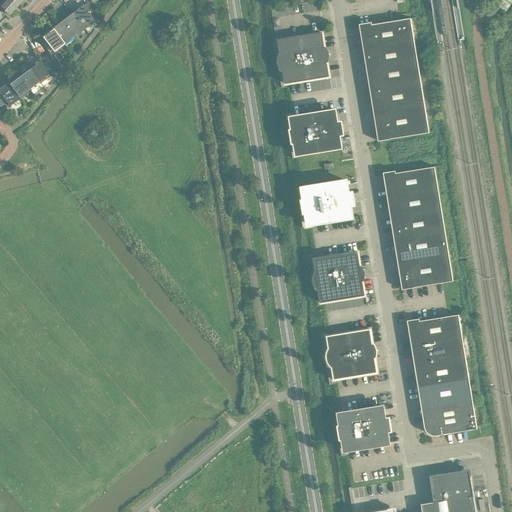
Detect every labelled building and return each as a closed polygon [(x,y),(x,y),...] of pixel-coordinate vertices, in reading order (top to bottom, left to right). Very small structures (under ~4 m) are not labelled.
[(17,6),(10,0),(2,0),(3,0),(0,3),(0,6),(9,15),(17,6)] [(511,0),(492,0),(493,1),(493,2),(505,12),(511,2),(511,0)] [(73,12),(84,28),(95,20),(83,5),(73,12)] [(73,12),(62,20),(74,36),(84,28),(73,12)] [(363,48),(414,40),(411,18),(372,24),(371,24),(372,35),(361,36),(363,48)] [(62,20),(53,28),(64,44),(74,36),(62,20)] [(54,52),(64,44),(53,28),(42,36),(52,50),(54,52)] [(323,33),(279,40),(286,83),(330,77),(327,61),(324,59),(323,59),(323,56),(330,55),(330,53),(323,55),(322,51),(323,51),(325,48),(323,33)] [(414,40),(363,48),(365,60),(376,58),(378,68),(418,61),(414,40)] [(28,66),(40,83),(50,75),(54,72),(46,62),(43,65),(41,62),(39,60),(39,59),(28,66)] [(49,60),(46,62),(54,72),(57,70),(49,60)] [(418,61),(378,68),(379,77),(368,79),(370,91),(421,82),(418,61)] [(28,66),(18,74),(30,90),(40,83),(28,66)] [(18,74),(8,82),(20,98),(30,90),(18,74)] [(10,106),(20,98),(8,82),(0,87),(0,93),(7,102),(10,106)] [(421,82),(370,91),(372,102),(383,100),(385,110),(425,104),(421,82)] [(425,104),(385,110),(386,120),(375,122),(378,141),(391,139),(429,133),(425,104)] [(339,120),(337,108),(289,115),(291,128),(289,128),(292,144),(293,144),(295,156),(343,148),(341,136),(345,136),(342,120),(339,120)] [(387,196),(438,188),(436,173),(435,166),(396,173),(396,172),(395,173),(396,183),(385,185),(387,196)] [(350,191),(348,178),(300,186),(302,198),(301,199),(303,214),(305,214),(307,227),(355,219),(353,206),(356,205),(354,190),(350,191)] [(402,216),(442,209),(438,188),(387,196),(389,208),(400,206),(402,216)] [(394,239),(445,231),(442,209),(402,216),(403,226),(392,227),(394,239)] [(409,259),(449,252),(445,231),(394,239),(396,251),(407,249),(409,259)] [(362,266),(359,249),(312,257),(314,270),(313,274),(312,276),(312,278),(312,280),(312,281),(313,284),(314,287),(316,289),(318,291),(320,304),(367,297),(364,281),(365,278),(365,275),(365,273),(364,270),(363,268),(362,266)] [(449,252),(409,259),(410,268),(399,270),(402,289),(415,287),(454,281),(452,274),(452,275),(449,252)] [(411,344),(462,336),(459,314),(420,320),(419,321),(420,331),(409,333),(411,344)] [(373,344),(370,329),(327,336),(334,379),(378,372),(375,356),(372,355),(371,355),(371,352),(378,350),(378,349),(370,350),(370,347),(371,347),(373,344)] [(466,357),(462,336),(411,344),(413,356),(424,354),(426,364),(466,357)] [(469,379),(466,357),(426,364),(427,373),(416,375),(418,387),(469,379)] [(473,400),(469,379),(418,387),(420,399),(431,397),(433,406),(473,400)] [(473,400),(433,406),(434,416),(423,418),(424,419),(425,426),(425,428),(426,430),(428,432),(429,433),(431,434),(433,435),(435,435),(437,435),(439,435),(466,431),(478,429),(473,400)] [(345,450),(389,443),(383,406),(339,413),(345,450)] [(462,469),(462,470),(436,475),(430,476),(431,482),(430,482),(434,502),(421,504),(422,511),(391,511),(389,510),(389,508),(388,508),(388,509),(369,511),(476,511),(471,476),(472,476),(471,475),(469,476),(463,471),(463,469),(462,469)]
